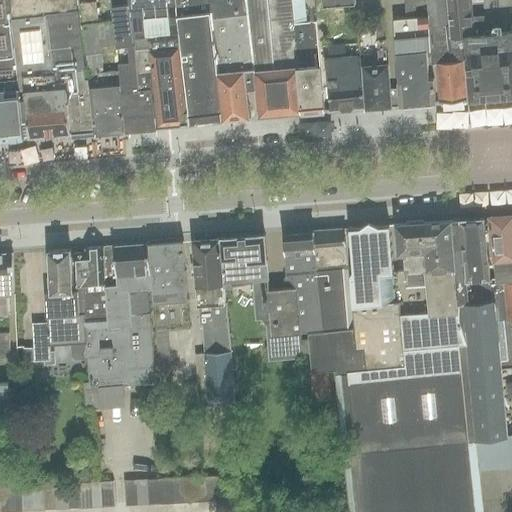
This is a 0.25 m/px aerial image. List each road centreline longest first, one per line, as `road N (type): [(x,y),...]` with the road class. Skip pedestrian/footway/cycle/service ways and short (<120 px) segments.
road 1 (residential): [(0,218),(502,180)]
road 2 (residential): [(500,140),(0,177)]
